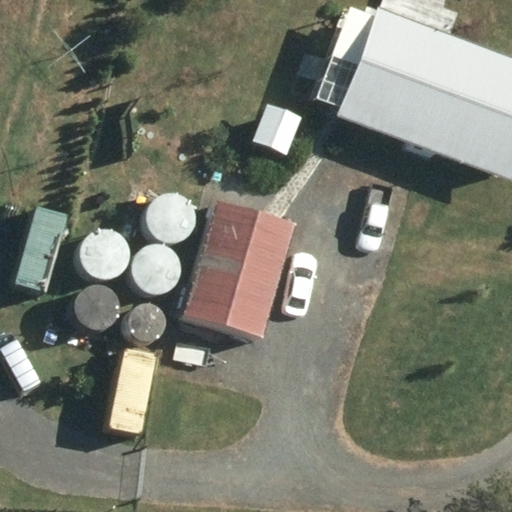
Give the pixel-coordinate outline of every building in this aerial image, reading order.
[(249,0),(249,35),(296,37),(296,0),(249,0)] [(395,20),(362,7),(356,20),(371,25),(359,60),(337,53),(324,89),(346,97),(336,123),(510,188),(511,184),(511,65),(428,34),(395,20)] [(23,70),(0,63),(0,110),(10,113),(23,70)] [(252,111),(250,152),(297,154),(298,113),(252,111)] [(224,131),(176,117),(162,168),(210,182),(224,131)] [(83,233),(71,280),(172,306),(199,204),(148,191),(133,247),(83,233)] [(256,217),(215,207),(182,321),(225,332),(262,344),(295,229),(256,217)] [(59,219),(29,213),(15,286),(46,292),(59,219)] [(417,322),(340,299),(332,330),(410,352),(417,322)]
